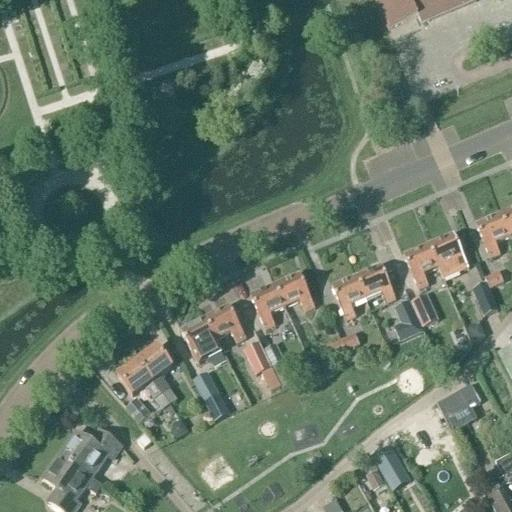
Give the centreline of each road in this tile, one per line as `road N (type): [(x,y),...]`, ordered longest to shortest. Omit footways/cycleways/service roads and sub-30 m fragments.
road 1 (residential): [(50,368),(97,325),(203,262),(511,130)]
road 2 (residential): [(50,368),(181,511)]
